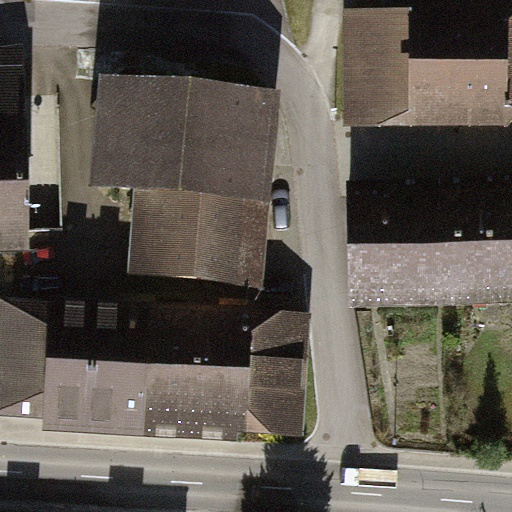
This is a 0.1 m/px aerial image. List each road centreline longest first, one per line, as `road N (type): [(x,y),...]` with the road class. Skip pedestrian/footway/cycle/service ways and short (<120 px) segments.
road 1 (residential): [(0,19),(243,53),(300,92),(360,494)]
road 2 (tertiary): [(0,472),(360,494)]
road 3 (tertiary): [(360,494),(511,506)]
